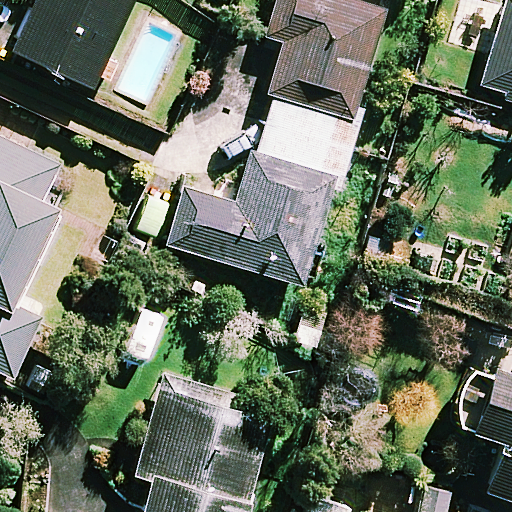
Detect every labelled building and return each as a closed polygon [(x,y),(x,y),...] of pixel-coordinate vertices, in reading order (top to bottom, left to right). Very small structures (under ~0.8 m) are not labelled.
[(133,0),(35,0),(9,59),(90,96),(133,0)] [(325,177),(338,181),(361,95),(354,93),(376,13),(325,0),(275,0),(260,58),(270,61),(235,194),(177,179),(162,237),(299,274),(325,177)] [(511,0),(506,0),(484,80),(511,87),(511,0)] [(64,155),(0,129),(0,361),(10,366),(36,303),(8,292),(64,155)] [(338,307),(294,293),(280,338),(324,352),(338,307)] [(511,359),(470,346),(462,375),(451,410),(501,426),(483,482),(511,490),(511,359)] [(234,511),(266,409),(160,377),(136,458),(145,461),(129,511),(234,511)] [(366,511),(307,499),(303,511),(366,511)]
